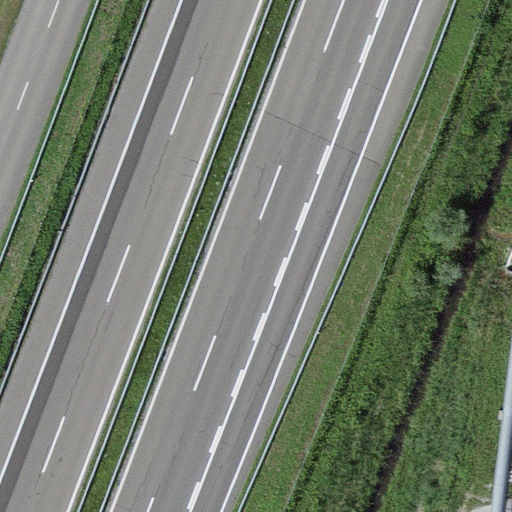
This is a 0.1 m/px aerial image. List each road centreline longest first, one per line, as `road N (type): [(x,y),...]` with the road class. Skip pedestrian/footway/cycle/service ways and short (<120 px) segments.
road 1 (motorway): [(140,511),(337,0)]
road 2 (motorway): [(201,511),(397,0)]
road 3 (motorway): [(220,0),(28,511)]
road 4 (tertiary): [(0,151),(56,0)]
